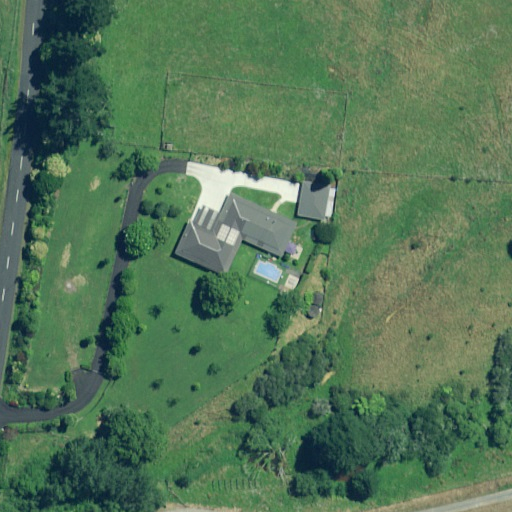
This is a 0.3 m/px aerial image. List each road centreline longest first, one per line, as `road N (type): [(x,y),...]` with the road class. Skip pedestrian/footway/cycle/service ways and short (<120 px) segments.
road 1 (unknown): [(0,411),(52,411),(76,400),(135,187),(166,172),(189,172),(286,192)]
road 2 (unclassified): [(35,0),(0,314)]
